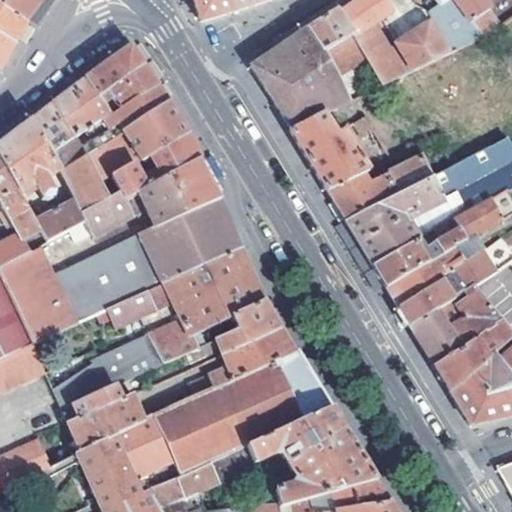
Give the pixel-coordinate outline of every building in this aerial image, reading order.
[(41,0),(0,0),(0,8),(25,23),(40,2),(41,0)] [(192,0),(199,23),(270,1),(269,0),(192,0)] [(353,39),(373,26),(381,20),(392,13),(385,0),(359,0),(339,14),(352,36),(353,39)] [(434,0),(439,6),(427,15),(450,51),(478,37),(468,23),(451,0),(434,0)] [(451,0),(468,23),(487,10),(480,0),(451,0)] [(0,38),(11,46),(15,40),(25,23),(0,8),(0,38)] [(338,10),(307,30),(316,49),(352,36),(339,14),(338,10)] [(395,44),(411,70),(445,53),(427,25),(395,44)] [(373,26),(353,39),(364,59),(379,86),(406,73),(402,66),(396,69),(373,26)] [(280,116),(290,130),(322,115),(342,105),(329,78),(316,49),(307,30),(249,68),(271,101),(280,116)] [(352,36),(316,49),(329,78),(364,59),(353,39),(352,36)] [(0,64),(4,58),(11,46),(0,38),(0,64)] [(130,48),(85,80),(97,98),(142,65),(139,61),(130,48)] [(124,134),(168,104),(163,96),(142,65),(97,98),(107,114),(102,120),(107,128),(112,130),(118,126),(123,133),(124,134)] [(71,140),(72,139),(102,120),(107,114),(97,98),(85,80),(74,88),(67,93),(50,106),(71,140)] [(123,167),(185,132),(183,128),(176,117),(168,104),(124,134),(123,133),(100,148),(96,151),(84,159),(58,177),(73,204),(83,223),(85,222),(111,208),(87,163),(100,156),(104,159),(113,154),(122,162),(123,167)] [(47,156),(71,140),(50,106),(35,117),(30,121),(47,156)] [(363,115),(373,130),(386,151),(394,146),(389,139),(376,118),(371,110),(363,115)] [(307,163),(325,192),(361,174),(367,171),(341,129),(334,134),(322,115),(290,130),(288,131),(307,163)] [(363,115),(350,123),(360,139),(373,130),(363,115)] [(381,115),(376,118),(389,139),(394,135),(381,115)] [(10,136),(0,143),(0,161),(23,201),(35,193),(41,202),(47,205),(53,201),(55,195),(48,183),(58,177),(47,156),(30,121),(10,136)] [(123,202),(200,160),(185,132),(123,167),(123,170),(109,178),(123,202)] [(71,140),(47,156),(58,177),(84,159),(78,149),(72,139),(71,140)] [(452,166),(431,177),(344,223),(359,247),(372,269),(418,243),(406,223),(444,204),(442,200),(455,192),(464,208),(468,215),(508,192),(511,189),(511,148),(507,139),(492,148),(487,148),(452,166)] [(96,143),(92,145),(96,151),(100,148),(96,143)] [(82,146),(78,149),(84,159),(96,151),(92,145),(90,146),(82,146)] [(367,184),(361,174),(325,192),(328,197),(336,210),(344,223),(431,177),(424,156),(367,184)] [(146,211),(152,226),(221,197),(213,183),(207,173),(200,160),(123,202),(111,208),(85,222),(93,240),(146,211)] [(0,205),(20,234),(0,244),(0,266),(41,245),(47,242),(36,224),(23,201),(0,161),(0,205)] [(465,242),(472,238),(511,214),(511,199),(508,192),(468,215),(453,223),(465,242)] [(0,266),(0,275),(33,344),(41,340),(107,310),(106,309),(162,284),(163,285),(241,250),(237,242),(229,223),(219,201),(223,200),(221,197),(152,226),(55,274),(41,245),(0,266)] [(36,224),(47,242),(83,223),(73,204),(36,224)] [(464,208),(450,216),(453,223),(468,215),(464,208)] [(432,230),(434,234),(453,223),(450,216),(449,215),(443,219),(439,226),(432,230)] [(424,253),(418,243),(372,269),(378,279),(382,285),(385,289),(449,252),(465,242),(453,223),(434,234),(428,237),(431,242),(436,239),(437,243),(426,249),(424,253)] [(106,309),(107,310),(114,329),(158,310),(169,300),(179,322),(144,337),(92,362),(89,354),(55,370),(46,374),(44,374),(62,413),(114,389),(204,346),(203,345),(214,340),(235,331),(229,318),(265,302),(253,277),(241,250),(163,285),(162,284),(106,309)] [(481,251),(458,267),(450,273),(463,294),(472,287),(494,273),(490,265),(493,263),(491,259),(487,262),(481,252),(481,251)] [(392,302),(396,309),(440,279),(450,273),(458,267),(449,252),(385,289),(387,294),(392,302)] [(450,273),(440,279),(453,300),(463,294),(450,273)] [(0,358),(32,344),(33,344),(0,275),(0,358)] [(409,329),(437,310),(451,301),(453,300),(440,279),(396,309),(402,318),(409,329)] [(465,298),(453,306),(461,319),(448,329),(437,310),(409,329),(412,334),(421,350),(433,369),(500,319),(472,287),(463,294),(465,298)] [(465,298),(463,294),(453,300),(451,301),(453,306),(465,298)] [(220,355),(279,328),(272,316),(265,302),(229,318),(235,331),(214,340),(220,355)] [(511,340),(511,333),(500,319),(433,369),(448,394),(495,355),(511,340)] [(187,387),(191,397),(192,399),(293,353),(286,340),(279,328),(220,355),(227,368),(187,387)] [(32,344),(46,374),(55,370),(41,340),(33,344),(32,344)] [(0,393),(44,374),(46,374),(32,344),(0,358),(0,393)] [(511,350),(499,361),(495,355),(448,394),(465,421),(469,428),(511,417),(511,350)] [(228,457),(331,410),(313,380),(295,352),(293,353),(192,399),(191,397),(152,416),(180,479),(228,457)] [(67,426),(120,402),(114,389),(62,413),(67,426)] [(67,426),(79,453),(142,424),(141,421),(132,396),(120,402),(67,426)] [(334,415),(331,410),(228,457),(234,472),(273,454),(282,458),(285,465),(286,466),(344,432),(341,427),(334,415)] [(79,453),(76,454),(102,511),(158,511),(150,493),(180,479),(152,416),(141,421),(142,424),(79,453)] [(276,507),(374,481),(369,472),(355,449),(344,432),(286,466),(294,480),(290,487),(272,491),(276,507)] [(0,458),(0,492),(50,469),(39,442),(0,458)] [(228,457),(180,479),(150,493),(158,511),(249,511),(249,508),(221,511),(205,511),(197,494),(219,483),(223,492),(240,487),(234,472),(228,457)] [(510,496),(511,500),(511,465),(495,472),(498,477),(506,490),(510,496)] [(327,511),(387,503),(377,486),(374,481),(276,507),(256,511),(327,511)] [(393,511),(387,503),(327,511),(393,511)]
